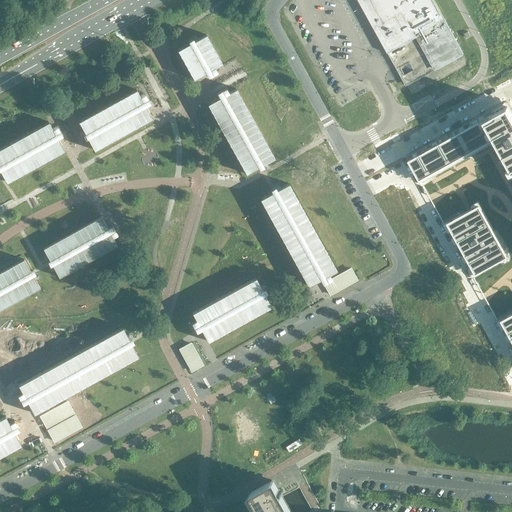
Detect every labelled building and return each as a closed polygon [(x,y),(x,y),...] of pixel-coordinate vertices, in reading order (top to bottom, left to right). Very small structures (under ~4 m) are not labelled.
[(327,0),(301,15),(354,109),(375,123),(388,116),(389,118),(485,65),(465,28),(475,22),(462,0),(327,0)] [(223,62),(207,33),(199,38),(197,34),(192,36),(193,38),(191,39),(189,40),(190,43),(178,49),(194,78),(206,72),(207,74),(209,77),(214,74),(219,72),(218,71),(216,66),(223,62)] [(276,157),(237,87),(230,91),(227,87),(222,89),(217,92),(219,94),(220,97),(208,103),(246,173),(258,166),(260,168),(261,168),(262,167),(264,166),(265,169),(270,166),(268,161),(276,157)] [(153,117),(152,115),(151,112),(147,105),(149,104),(151,103),(152,102),(151,102),(149,98),(147,95),(146,93),(144,94),(142,95),(141,96),(138,89),(137,88),(136,89),(132,91),(130,92),(126,94),(125,95),(121,98),(121,97),(119,98),(115,101),(114,101),(109,104),(107,105),(103,107),(102,108),(98,110),(97,110),(96,111),(91,114),(90,114),(91,114),(86,117),(86,116),(84,117),(85,118),(82,119),(80,120),(79,120),(80,121),(84,128),(79,131),(82,135),(84,134),(85,136),(86,138),(86,139),(86,138),(89,137),(92,143),(94,147),(95,149),(96,149),(100,146),(101,146),(102,146),(102,145),(106,143),(107,143),(108,143),(107,142),(112,140),(114,139),(113,139),(118,136),(118,137),(119,136),(123,133),(124,134),(125,133),(125,132),(130,130),(131,130),(131,129),(135,127),(137,126),(141,123),(141,124),(142,123),(146,121),(147,121),(148,120),(152,117),(153,117)] [(511,110),(509,105),(409,160),(420,180),(470,152),(511,227),(511,110)] [(65,150),(66,149),(65,147),(63,144),(60,137),(61,136),(64,135),(64,134),(61,130),(60,127),(59,125),(58,125),(57,126),(54,128),(50,122),(50,121),(50,120),(49,121),(44,124),(44,123),(43,124),(39,127),(38,127),(37,127),(33,130),(31,130),(32,131),(27,133),(26,133),(26,134),(22,136),(20,137),(15,139),(14,140),(10,143),(10,142),(8,143),(8,144),(4,146),(3,146),(3,147),(0,148),(0,169),(1,169),(4,176),(7,180),(8,182),(8,181),(13,178),(13,179),(15,178),(14,177),(19,175),(20,175),(24,172),(26,172),(26,171),(30,169),(32,169),(31,168),(36,166),(38,165),(37,165),(42,162),(42,163),(43,162),(47,159),(48,160),(49,159),(49,158),(53,156),(54,156),(55,156),(54,155),(59,153),(61,152),(60,152),(65,149),(65,150)] [(154,145),(99,175),(108,191),(104,193),(109,203),(114,201),(109,191),(163,161),(154,145)] [(86,182),(82,185),(88,195),(92,192),(86,182)] [(261,198),(309,285),(321,278),(322,280),(323,283),(324,283),(328,280),(333,278),(333,277),(330,273),(338,269),(289,182),(282,186),(279,182),(275,185),(275,186),(273,187),(272,188),(271,189),(273,192),(261,198)] [(480,204),(447,222),(476,274),(508,256),(480,204)] [(60,276),(118,244),(114,237),(119,234),(116,229),(113,224),(111,226),(109,227),(102,215),(44,247),(51,259),(48,261),(50,263),(51,265),(49,266),(51,271),(56,268),(60,276)] [(0,309),(41,287),(37,279),(41,276),(38,272),(36,273),(35,271),(34,269),(32,270),(25,258),(0,271),(0,309)] [(327,289),(331,295),(332,295),(359,279),(352,266),(333,277),(333,278),(328,280),(324,283),(327,289)] [(202,329),(209,341),(273,305),(266,293),(268,292),(267,290),(265,287),(267,286),(265,282),(261,285),(257,276),(193,312),(197,319),(192,322),(195,326),(197,331),(200,330),(202,329)] [(57,301),(52,304),(58,314),(62,312),(57,301)] [(48,306),(0,332),(0,352),(8,367),(65,336),(48,306)] [(511,313),(501,319),(511,339),(511,313)] [(29,401),(35,413),(38,411),(56,401),(139,355),(133,343),(135,342),(134,341),(133,339),(132,337),(134,336),(132,332),(128,334),(123,326),(19,384),(23,391),(18,394),(21,399),(24,404),(26,402),(29,401)] [(180,348),(192,371),(198,368),(200,367),(205,364),(192,341),(189,343),(185,345),(180,348)] [(61,404),(40,415),(44,421),(44,422),(47,427),(76,412),(69,399),(61,404)] [(76,413),(48,429),(51,434),(52,435),(52,436),(55,442),(83,426),(76,413)] [(0,455),(22,443),(16,432),(18,430),(21,429),(18,424),(15,419),(10,422),(6,415),(0,418),(0,455)] [(282,498),(272,480),(251,491),(262,509),(263,511),(289,511),(282,498)]
